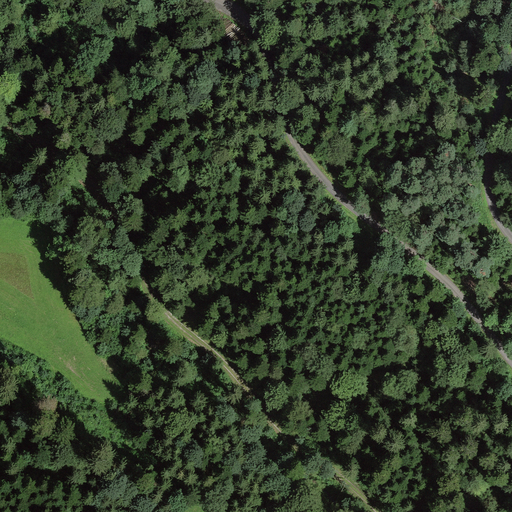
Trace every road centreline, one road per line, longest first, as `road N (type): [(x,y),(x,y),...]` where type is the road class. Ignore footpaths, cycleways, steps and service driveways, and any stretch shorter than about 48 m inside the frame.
road 1 (track): [(369,511),(178,321),(75,178),(0,120)]
road 2 (unclassified): [(193,0),(239,15),(254,29),(276,125),(351,205),(463,297),(511,362)]
road 3 (unclassified): [(511,63),(488,170),(490,202),(511,235)]
